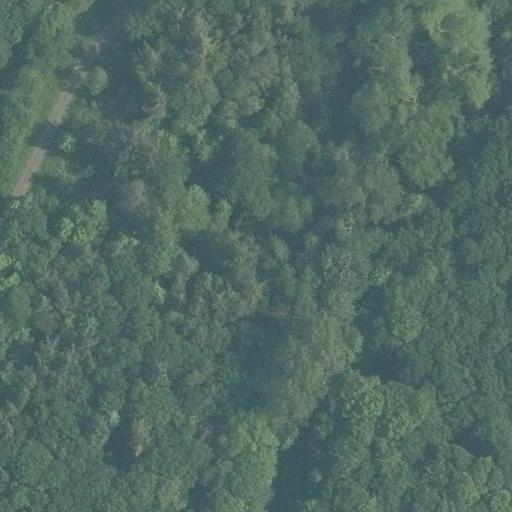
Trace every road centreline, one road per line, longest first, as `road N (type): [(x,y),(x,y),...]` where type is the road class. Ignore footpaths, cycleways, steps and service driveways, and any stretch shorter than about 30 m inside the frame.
road 1 (unknown): [(380,0),(346,101),(199,284),(128,511)]
road 2 (track): [(511,115),(389,239),(356,305),(285,511)]
